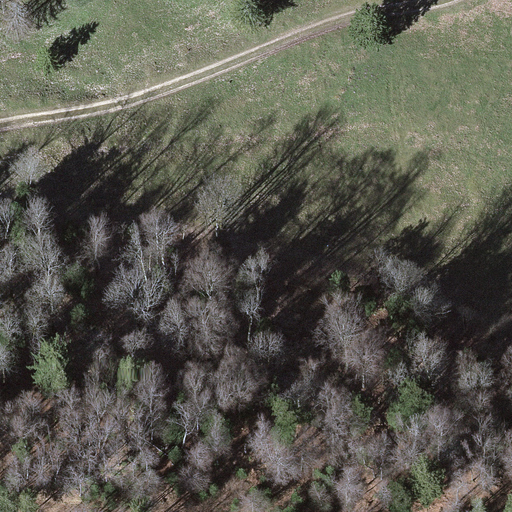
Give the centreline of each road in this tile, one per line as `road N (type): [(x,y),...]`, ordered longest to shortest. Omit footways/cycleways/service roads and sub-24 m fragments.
road 1 (track): [(0,120),(138,92),(334,16),(430,0)]
road 2 (track): [(0,510),(122,511)]
